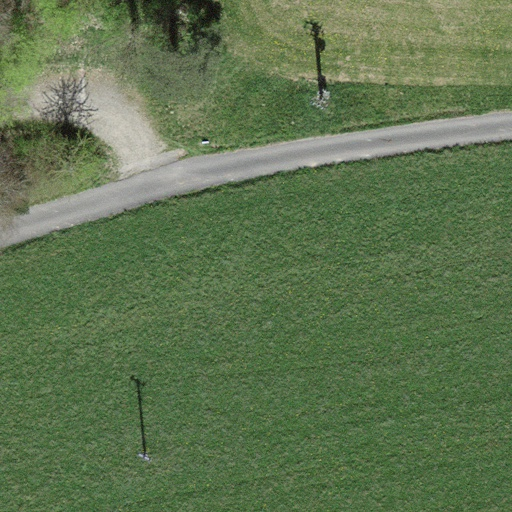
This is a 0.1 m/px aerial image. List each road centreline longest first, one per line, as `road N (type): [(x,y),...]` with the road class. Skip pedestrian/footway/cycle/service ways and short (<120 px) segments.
road 1 (track): [(0,232),(152,181),(511,126)]
road 2 (track): [(0,108),(94,103),(122,121),(152,181)]
